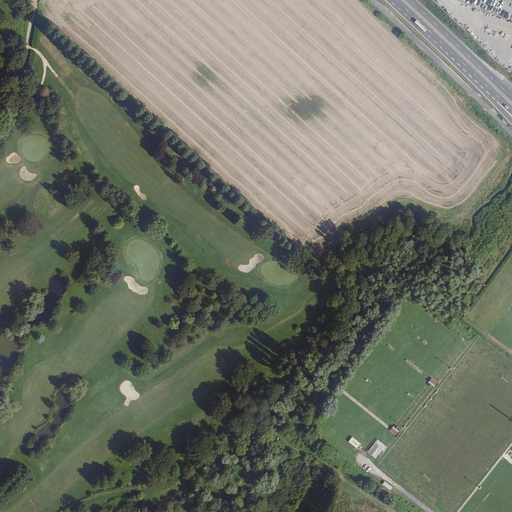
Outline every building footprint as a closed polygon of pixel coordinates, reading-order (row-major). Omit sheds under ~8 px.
[(443,9),(451,3),(448,0),(436,0),(443,9)] [(436,386),(438,381),(431,378),(428,383),(436,386)] [(395,435),(399,431),(393,426),(389,430),(395,435)] [(352,436),(348,442),(356,448),(361,443),(352,436)] [(391,490),(393,487),(385,481),(382,484),(391,490)]
